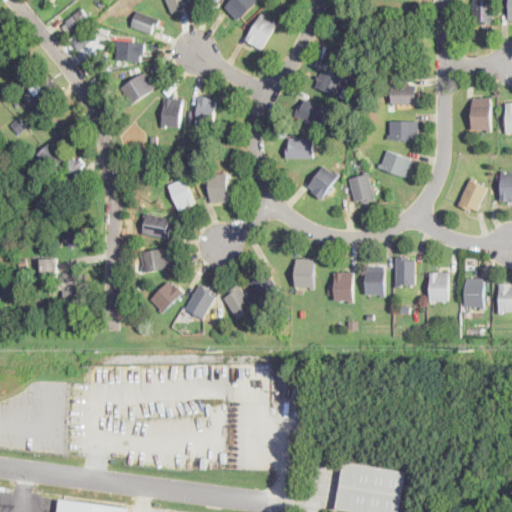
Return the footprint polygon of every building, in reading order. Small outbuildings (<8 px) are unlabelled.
[(187,8),(174,14),(168,0),(191,0),(192,2),(185,5),(187,8)] [(260,0),(261,1),(241,21),(227,7),(233,0),(260,0)] [(495,0),(495,24),(482,24),(482,21),(474,21),(474,0),(495,0)] [(90,19),(70,35),(64,27),(69,23),(67,21),(84,8),(91,18),(90,19)] [(162,19),(159,28),(155,27),(153,34),(133,26),(139,11),(162,19)] [(279,25),(264,50),(248,40),(248,39),(264,13),(269,16),(267,18),(279,25)] [(113,30),(111,34),(93,28),(94,24),(113,30)] [(98,36),(88,43),(82,34),(92,27),(98,36)] [(148,43),(147,56),(143,55),(143,62),(118,60),(120,46),(117,46),(117,41),(148,43)] [(325,69),(351,79),(349,83),(347,82),(341,96),(340,96),(317,87),(320,80),(318,79),(320,75),(322,75),(324,69),(325,69)] [(158,89),(132,106),(121,89),(147,72),(158,89)] [(59,87),(38,105),(27,92),(48,74),(59,87)] [(171,95),(165,89),(174,80),(179,85),(171,95)] [(418,84),(418,91),(421,91),(421,104),(390,104),(390,99),(393,99),(393,84),(418,84)] [(218,101),(215,126),(202,124),(201,127),(196,127),(200,96),(213,97),(213,100),(218,101)] [(185,99),(181,127),(168,125),(167,128),(163,128),(167,97),(185,99)] [(493,132),(489,132),(489,129),(474,129),(474,98),(493,98),(493,132)] [(306,99),(330,108),(332,109),(330,115),(327,113),(323,126),(321,126),(296,116),(301,104),(304,105),(306,99)] [(23,132),(20,134),(12,125),(20,118),(28,127),(23,132)] [(393,120),(418,120),(420,120),(420,140),(390,139),(390,134),(392,134),(393,120)] [(159,136),(159,144),(151,144),(151,136),(159,136)] [(316,158),(288,159),(288,145),(291,145),(291,138),(292,138),(317,137),(318,143),(315,143),(316,158)] [(53,141),(56,145),(58,142),(62,147),(60,149),(67,158),(53,170),(43,158),(39,162),(35,158),(40,154),(39,153),(53,141)] [(415,160),(412,170),(408,178),(380,167),(382,163),(384,164),(389,150),(415,160)] [(75,157),(78,161),(82,158),(87,164),(83,167),(89,174),(77,184),(63,167),(75,157)] [(325,166),(336,174),(337,172),(341,175),(324,200),(314,192),(315,190),(310,187),(325,166)] [(30,174),(23,181),(18,176),(26,169),(30,174)] [(369,170),(377,200),(365,203),(364,200),(357,201),(351,178),(364,175),(363,171),(369,170)] [(215,171),(215,174),(229,173),(232,201),(212,203),(210,172),(215,171)] [(507,171),(507,174),(511,174),(511,202),(503,202),(503,171),(507,171)] [(61,180),(54,186),(49,180),(56,175),(61,180)] [(198,203),(181,210),(170,185),(183,179),(182,177),(186,175),(198,203)] [(490,188),(480,209),(474,207),(472,210),(461,205),(473,177),(478,179),(477,182),(490,188)] [(51,201),(42,208),(39,203),(47,196),(51,201)] [(171,237),(171,239),(144,233),(148,213),(172,218),(170,225),(173,226),(171,237)] [(86,230),(86,235),(89,235),(89,240),(86,240),(86,246),(70,246),(70,230),(86,230)] [(175,267),(144,273),(143,267),(146,266),(143,252),(171,247),(175,267)] [(31,271),(23,273),(22,267),(21,267),(19,259),(29,257),(31,271)] [(418,261),(417,285),(404,285),(404,287),(398,287),(398,257),(411,257),(411,260),(418,261)] [(57,263),(60,263),(60,277),(65,277),(65,273),(85,273),(85,301),(65,301),(65,288),(54,288),(54,278),(57,278),(57,274),(44,274),(44,258),(57,258),(57,263)] [(317,258),(317,290),(312,290),(312,287),(298,287),(298,259),(317,258)] [(387,266),(387,297),(383,297),(383,294),(369,294),(369,266),(387,266)] [(270,271),(284,293),(280,296),(278,293),(265,302),(250,279),(261,273),(263,276),(270,271)] [(356,272),(356,303),(350,303),(350,300),(337,300),(336,272),(356,272)] [(437,304),(432,304),(432,272),(440,272),(451,272),(451,301),(437,301),(437,304)] [(487,280),(487,308),(487,309),(482,309),(482,306),(468,306),(468,278),(487,278),(487,280)] [(171,281),(175,286),(177,283),(186,292),(165,314),(161,311),(163,309),(153,299),(171,281)] [(256,308),(240,318),(227,297),(233,293),(231,289),(240,283),(256,308)] [(219,297),(206,318),(201,315),(199,318),(194,315),(196,313),(188,308),(202,284),(214,291),(213,294),(219,297)] [(511,284),(511,311),(506,311),(506,314),(501,314),(501,284),(511,284)] [(413,306),(412,313),(403,312),(403,305),(413,306)] [(343,488),(340,487),(340,482),(342,482),(346,461),(409,472),(402,511),(357,511),(339,509),(343,488)] [(60,511),(62,499),(130,508),(129,511),(60,511)]
